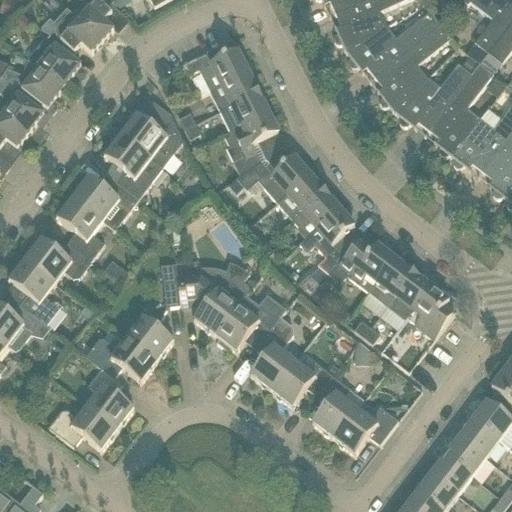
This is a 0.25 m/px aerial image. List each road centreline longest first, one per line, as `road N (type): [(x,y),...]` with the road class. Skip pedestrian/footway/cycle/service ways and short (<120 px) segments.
road 1 (residential): [(511,299),(370,189),(303,96),(253,0)]
road 2 (residential): [(0,232),(122,72),(233,0)]
road 3 (residential): [(359,507),(211,405),(169,418),(105,505)]
road 4 (residential): [(359,507),(511,313)]
road 5 (residential): [(105,505),(0,426)]
